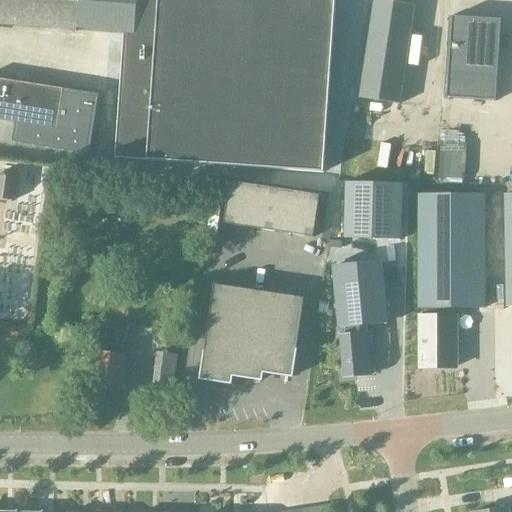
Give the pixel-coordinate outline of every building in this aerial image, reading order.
[(0,0),(0,25),(122,34),(114,159),(323,174),(334,0),(0,0)] [(375,0),(373,0),(345,172),(386,176),(413,6),(375,0)] [(451,18),(446,99),(495,102),(500,21),(451,18)] [(98,96),(0,80),(0,121),(14,124),(11,143),(89,156),(98,96)] [(334,151),(338,121),(329,120),(325,149),(334,151)] [(0,200),(12,203),(16,180),(11,174),(3,172),(0,174),(0,200)] [(229,183),(222,225),(312,239),(319,196),(229,183)] [(345,183),(344,239),(400,241),(401,185),(345,183)] [(452,309),(483,309),(483,195),(417,195),(417,309),(421,309),(421,318),(419,318),(419,369),(454,369),(454,318),(452,318),(452,309)] [(386,324),(381,263),(332,268),(338,328),(344,328),(344,333),(339,333),(343,378),(370,376),(366,326),(386,324)] [(303,299),(213,286),(199,380),(230,385),(231,377),(261,382),(262,374),(291,378),(303,299)] [(318,315),(326,316),(327,304),(319,303),(318,315)] [(122,387),(126,356),(128,345),(97,340),(90,383),(122,387)] [(152,385),(173,388),(175,369),(154,366),(152,385)] [(62,502),(61,511),(107,511),(108,503),(62,502)] [(132,504),(131,511),(175,511),(175,502),(132,504)]
